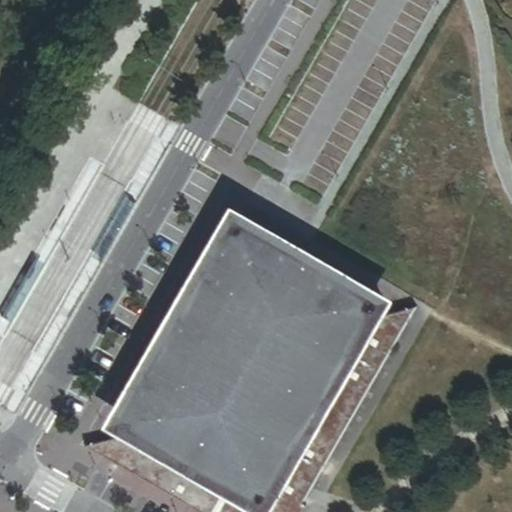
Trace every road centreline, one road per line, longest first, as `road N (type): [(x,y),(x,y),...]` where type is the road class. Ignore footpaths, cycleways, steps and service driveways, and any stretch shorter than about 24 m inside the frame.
road 1 (residential): [(2,460),(36,415),(274,0)]
road 2 (unknown): [(317,0),(238,135)]
